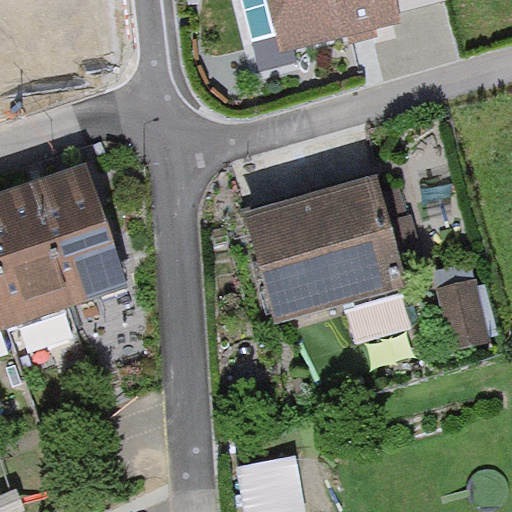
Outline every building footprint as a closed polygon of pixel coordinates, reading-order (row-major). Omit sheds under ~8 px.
[(270,0),(288,62),(410,28),(403,1),(407,0),(270,0)] [(0,332),(124,286),(83,174),(0,205),(0,332)] [(374,188),(251,223),(279,322),(402,287),(374,188)] [(479,280),(442,291),(458,346),(495,335),(479,280)] [(309,511),(303,456),(243,463),(249,511),(309,511)]
